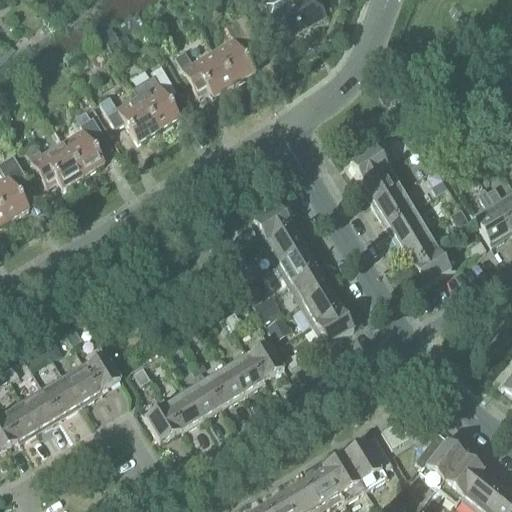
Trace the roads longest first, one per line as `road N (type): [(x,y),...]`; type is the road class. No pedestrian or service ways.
road 1 (residential): [(408,347),(162,494),(123,431),(18,493),(29,511)]
road 2 (residential): [(0,302),(283,139)]
road 3 (unclassified): [(408,347),(283,139)]
road 4 (unclassified): [(283,139),(336,97),(391,0)]
road 5 (unclassified): [(511,449),(456,404),(408,347)]
road 6 (unclassified): [(408,347),(511,287)]
